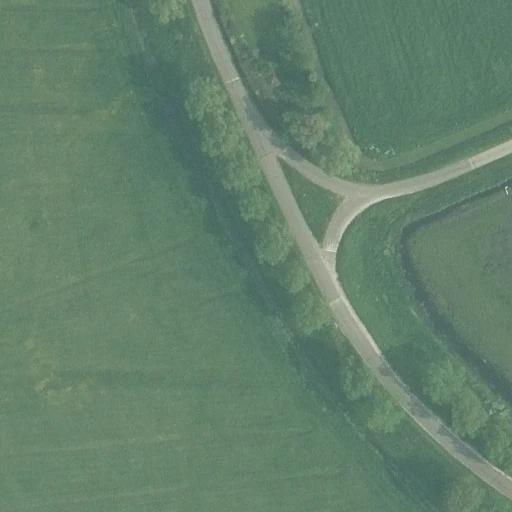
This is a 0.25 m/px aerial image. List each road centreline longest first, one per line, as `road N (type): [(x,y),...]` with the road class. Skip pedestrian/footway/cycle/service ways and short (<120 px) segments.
road 1 (unclassified): [(511,489),(471,461),(366,351),(325,281)]
road 2 (unclassified): [(325,281),(253,128)]
road 3 (unclassified): [(372,194),(511,144)]
road 4 (unclassified): [(253,128),(199,0)]
road 5 (unclassified): [(253,128),(319,175),(372,194)]
